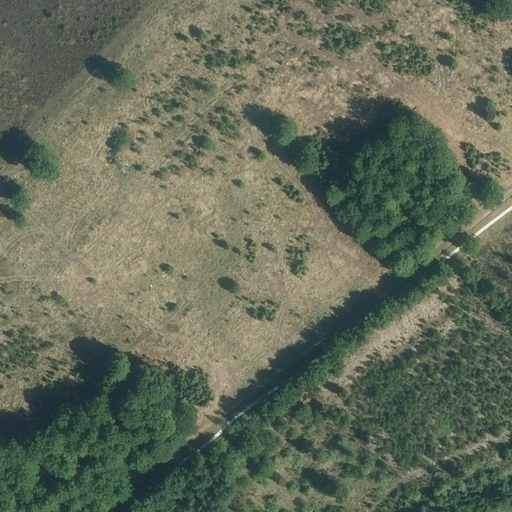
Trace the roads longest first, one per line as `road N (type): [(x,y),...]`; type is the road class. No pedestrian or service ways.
road 1 (track): [(99,511),(511,194)]
road 2 (track): [(154,0),(0,158)]
